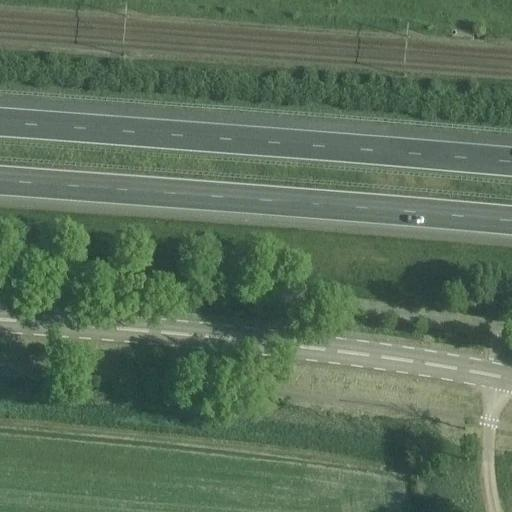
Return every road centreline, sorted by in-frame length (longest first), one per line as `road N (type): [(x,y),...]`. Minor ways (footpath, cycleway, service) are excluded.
road 1 (motorway): [(0,180),(511,221)]
road 2 (motorway): [(511,162),(0,122)]
road 3 (secondary): [(497,376),(367,354),(0,318)]
road 4 (unclassified): [(494,511),(487,423),(497,376)]
